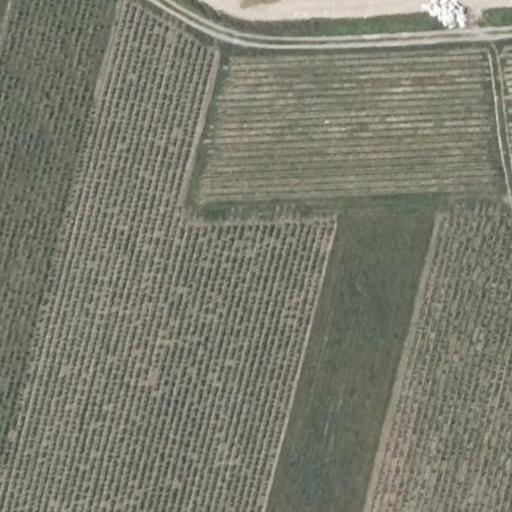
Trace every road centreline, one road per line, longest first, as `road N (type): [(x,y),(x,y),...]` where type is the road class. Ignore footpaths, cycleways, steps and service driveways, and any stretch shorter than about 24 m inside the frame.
road 1 (track): [(162,0),(250,43),(511,32)]
road 2 (track): [(511,217),(481,34)]
